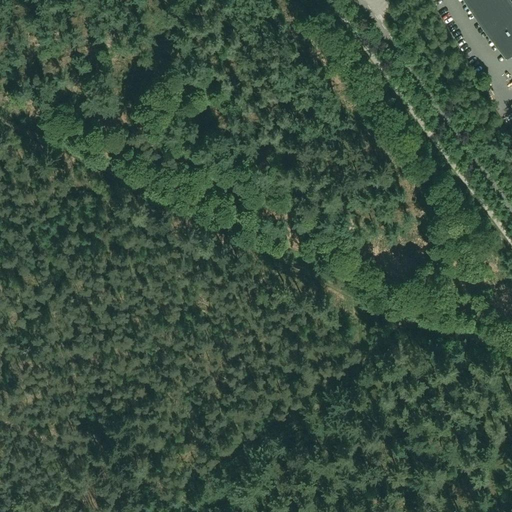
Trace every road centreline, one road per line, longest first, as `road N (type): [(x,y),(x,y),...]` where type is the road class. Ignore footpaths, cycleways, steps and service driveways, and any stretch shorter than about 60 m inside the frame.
road 1 (track): [(511,336),(385,300),(107,157),(0,112)]
road 2 (track): [(354,284),(364,331),(164,500),(0,407)]
road 3 (tertiary): [(511,209),(356,0)]
